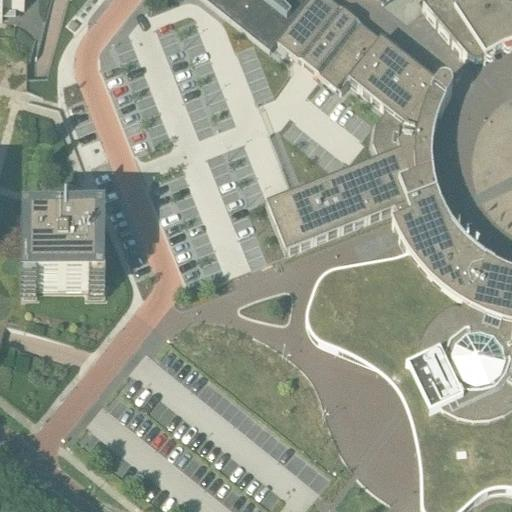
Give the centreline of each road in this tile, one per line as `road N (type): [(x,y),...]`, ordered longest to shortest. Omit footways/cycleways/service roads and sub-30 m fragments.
road 1 (residential): [(77,403),(167,288),(87,70),(92,38),(129,0)]
road 2 (residential): [(209,511),(77,403)]
